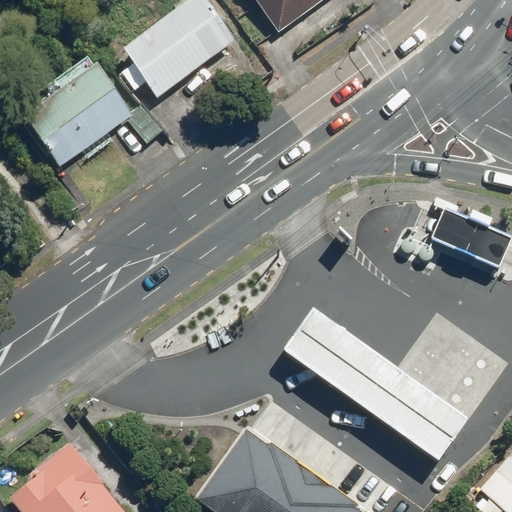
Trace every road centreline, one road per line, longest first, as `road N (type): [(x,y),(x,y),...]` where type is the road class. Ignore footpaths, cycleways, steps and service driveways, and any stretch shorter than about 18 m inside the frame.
road 1 (secondary): [(0,368),(306,153)]
road 2 (secondary): [(511,173),(306,153)]
road 3 (secondary): [(306,153),(420,69)]
